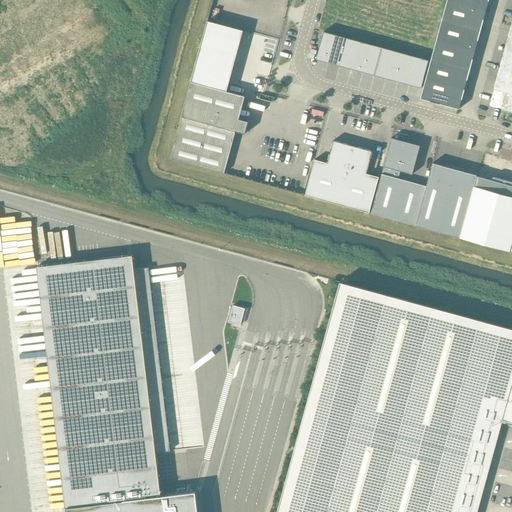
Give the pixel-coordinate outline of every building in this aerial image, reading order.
[(430,58),(440,18),(372,0),(364,0),(361,11),(378,15),(371,41),(430,58)] [(372,0),(440,18),(445,0),(372,0)] [(486,10),(451,0),(447,0),(442,20),(480,31),(486,10)] [(488,0),(451,0),(486,10),(488,0)] [(480,31),(442,20),(437,39),(475,50),(480,31)] [(191,82),(170,159),(224,173),(235,131),(245,134),(248,121),(239,119),(245,96),(227,91),(243,31),(208,22),(191,82)] [(511,26),(491,106),(511,111),(511,26)] [(316,59),(328,62),(336,34),(324,31),(316,59)] [(336,34),(328,62),(340,65),(347,37),(336,34)] [(340,65),(351,69),(359,41),(347,37),(340,65)] [(475,50),(437,39),(432,57),(470,68),(475,50)] [(363,72),(371,44),(359,41),(351,69),(363,72)] [(382,47),(371,44),(363,72),(375,75),(382,47)] [(386,78),(394,50),(382,47),(375,75),(386,78)] [(398,81),(405,53),(394,50),(386,78),(398,81)] [(417,57),(405,53),(398,81),(409,84),(417,57)] [(429,60),(417,57),(409,84),(421,88),(429,60)] [(427,77),(465,88),(470,68),(432,57),(427,77)] [(459,109),(465,88),(427,77),(427,78),(421,98),(459,109)] [(371,213),(415,225),(426,186),(398,179),(400,171),(412,174),(413,174),(411,173),(418,147),(392,139),(392,138),(391,138),(371,213)] [(315,159),(305,196),(369,213),(379,177),(366,174),(372,151),(333,140),(327,163),(315,159)] [(426,186),(415,225),(437,231),(455,167),(445,164),(445,167),(442,167),(443,166),(433,163),(426,186)] [(465,170),(455,167),(437,231),(460,238),(477,175),(466,172),(466,173),(464,173),(465,170)] [(477,175),(460,238),(485,244),(503,179),(493,176),(492,179),(477,175)] [(511,181),(503,179),(485,244),(510,251),(511,244),(511,185),(511,183),(511,181)] [(0,213),(0,237),(3,270),(35,266),(30,216),(16,218),(16,212),(0,213)] [(133,255),(37,266),(66,511),(198,511),(196,491),(162,496),(157,452),(171,451),(148,268),(135,269),(133,255)] [(511,511),(511,328),(340,281),(315,374),(277,511),(511,511)] [(233,305),(228,322),(240,325),(245,308),(233,305)]
